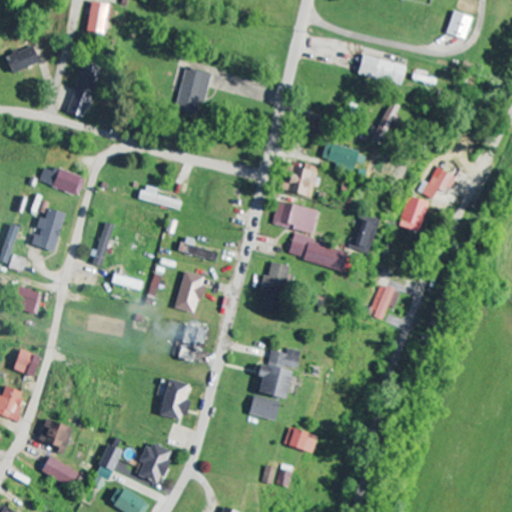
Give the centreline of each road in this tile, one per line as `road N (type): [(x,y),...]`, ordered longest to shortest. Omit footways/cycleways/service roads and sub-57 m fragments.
road 1 (residential): [(165,511),(192,460),(308,0)]
road 2 (residential): [(357,511),(399,352),(511,115)]
road 3 (residential): [(0,477),(48,363),(98,167),(115,153),(146,147)]
road 4 (residential): [(0,112),(48,117),(266,175)]
road 5 (residential): [(48,117),(78,0)]
